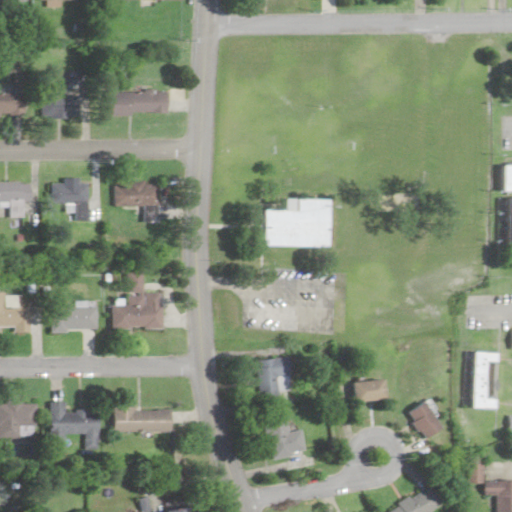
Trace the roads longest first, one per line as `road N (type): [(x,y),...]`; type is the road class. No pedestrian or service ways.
road 1 (residential): [(243,511),(199,364),(193,258),(205,0)]
road 2 (residential): [(203,30),(511,24)]
road 3 (residential): [(199,364),(0,367)]
road 4 (residential): [(0,148),(195,146)]
road 5 (residential): [(240,504),(365,481)]
